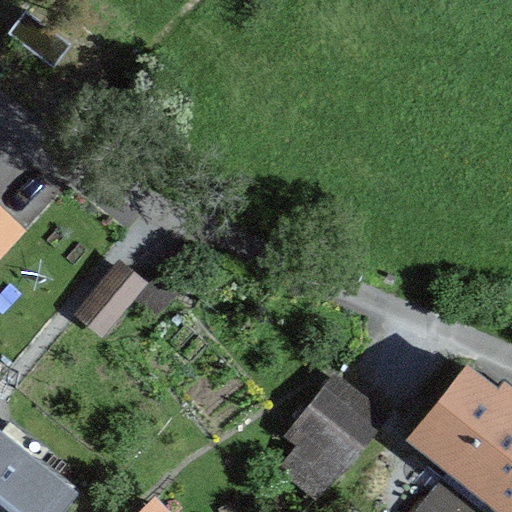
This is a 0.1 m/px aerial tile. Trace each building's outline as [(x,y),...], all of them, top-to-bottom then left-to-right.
[(72,41),(26,8),(8,33),(54,66),(72,41)] [(0,252),(27,225),(0,199),(0,252)] [(156,272),(149,280),(121,256),(73,313),(101,337),(134,298),(155,316),(177,290),(156,272)] [(511,511),(511,382),(502,375),(497,382),(465,358),(404,438),(502,511),(511,511)] [(388,411),(334,369),(283,434),(296,444),(277,469),(318,501),(388,411)] [(59,511),(78,488),(0,428),(0,511),(59,511)] [(474,511),(479,507),(444,479),(417,511),(474,511)] [(175,511),(155,491),(134,511),(175,511)]
